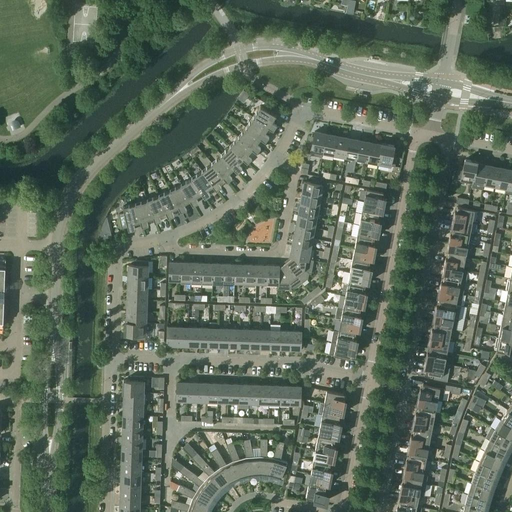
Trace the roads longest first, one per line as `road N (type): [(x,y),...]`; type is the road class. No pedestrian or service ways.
road 1 (residential): [(113,356),(299,363),(368,379)]
road 2 (residential): [(400,387),(447,143)]
road 3 (residential): [(416,137),(368,379)]
road 4 (residential): [(275,160),(293,173),(277,249),(169,250),(166,238)]
road 5 (tertiary): [(314,59),(280,47),(236,49),(196,70),(147,118)]
road 6 (tertiary): [(147,118),(241,66),(314,59)]
road 7 (residential): [(275,160),(301,109),(416,137)]
road 8 (tertiary): [(147,118),(79,181),(55,246)]
road 9 (residential): [(113,356),(116,252),(166,238)]
road 10 (residential): [(106,511),(113,356)]
road 11 (tertiary): [(54,328),(44,386),(49,472)]
road 12 (tertiary): [(49,472),(59,401),(54,328)]
road 13 (residential): [(166,238),(235,201),(275,160)]
road 14 (residential): [(368,379),(342,511)]
road 15 (residential): [(376,511),(400,387)]
